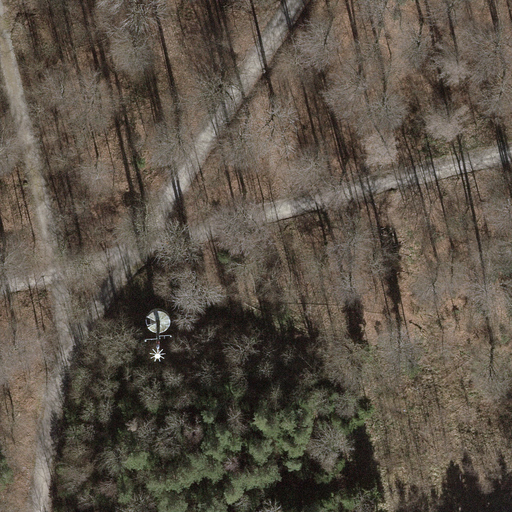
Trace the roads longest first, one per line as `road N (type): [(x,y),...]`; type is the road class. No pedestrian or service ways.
road 1 (track): [(298,0),(73,338),(47,432),(38,511)]
road 2 (track): [(511,152),(0,287)]
road 3 (track): [(66,356),(58,273),(0,38)]
